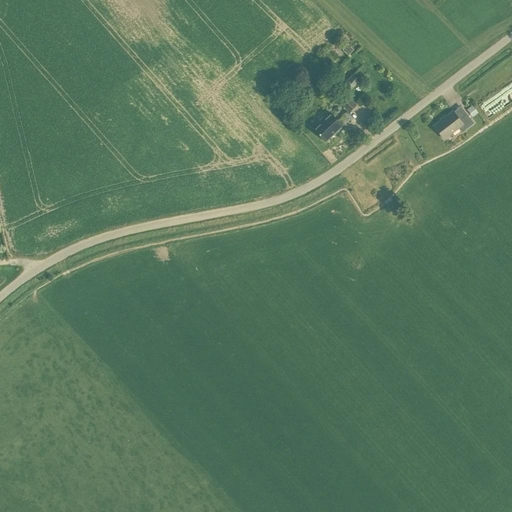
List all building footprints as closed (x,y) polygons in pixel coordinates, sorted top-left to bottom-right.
[(341,58),(347,55),(343,45),(336,48),(341,58)] [(350,91),(359,81),(352,74),(343,85),(350,91)] [(511,85),(483,106),(491,117),(511,102),(511,85)] [(348,112),(357,105),(348,95),(339,103),(348,112)] [(475,104),(469,107),(474,117),(480,114),(475,104)] [(460,120),(454,111),(434,125),(443,138),(458,127),(461,132),(473,123),(467,115),(460,120)] [(330,112),(312,130),(326,143),(344,126),(330,112)] [(367,167),(349,175),(363,207),(382,199),(367,167)]
